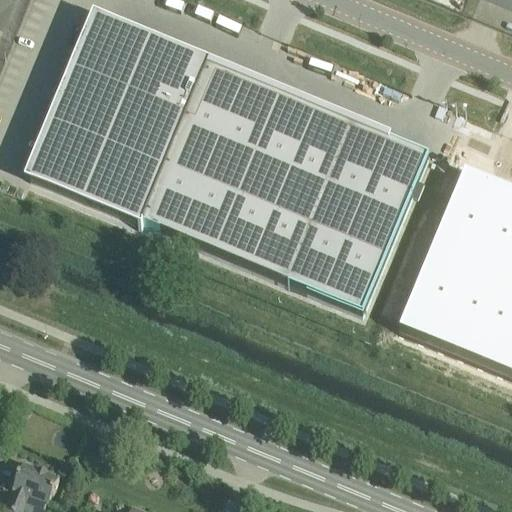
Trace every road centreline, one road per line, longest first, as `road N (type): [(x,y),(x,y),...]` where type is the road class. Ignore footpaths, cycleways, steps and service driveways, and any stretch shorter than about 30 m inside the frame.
road 1 (tertiary): [(397,511),(0,346)]
road 2 (unclassified): [(327,0),(511,75)]
